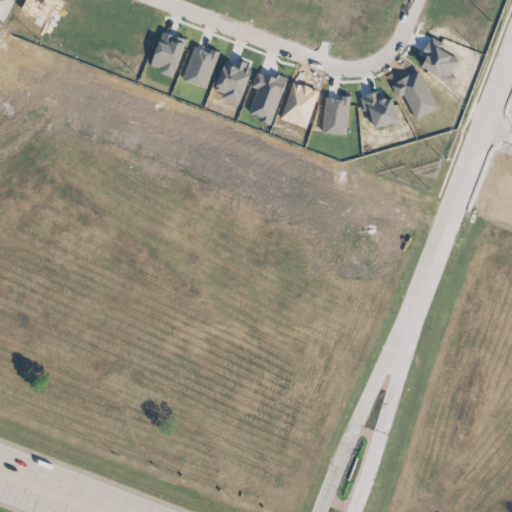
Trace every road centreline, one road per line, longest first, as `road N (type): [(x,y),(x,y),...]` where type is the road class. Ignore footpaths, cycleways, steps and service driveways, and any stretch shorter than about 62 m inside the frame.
road 1 (residential): [(360,511),(403,383),(402,355),(381,375),(323,511)]
road 2 (residential): [(402,355),(511,61)]
road 3 (residential): [(159,0),(340,68),(369,64)]
